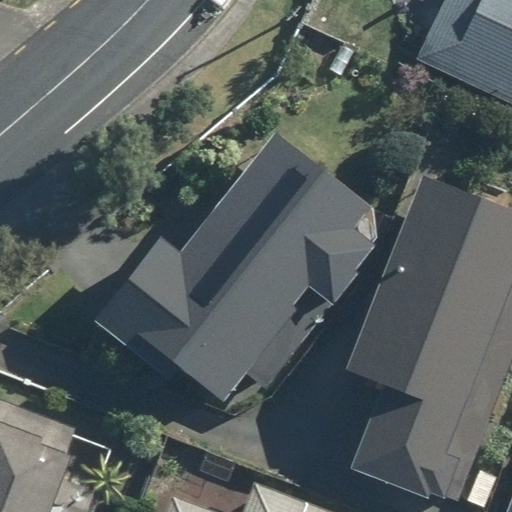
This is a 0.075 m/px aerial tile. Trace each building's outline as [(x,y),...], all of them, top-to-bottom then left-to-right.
[(511,0),(450,0),(422,60),(511,102),(511,0)] [(356,221),(270,154),(189,257),(166,239),(105,316),(172,368),(184,353),(231,390),(319,279),(339,295),(366,261),(340,241),(356,221)] [(511,327),(495,321),(511,274),(511,267),(466,250),(477,221),(421,200),(358,366),(395,380),(363,463),(460,499),(511,360),(511,327)] [(0,511),(93,511),(102,489),(62,474),(78,427),(0,400),(0,511)] [(222,511),(175,494),(168,511),(339,511),(256,480),(243,511),(222,511)]
